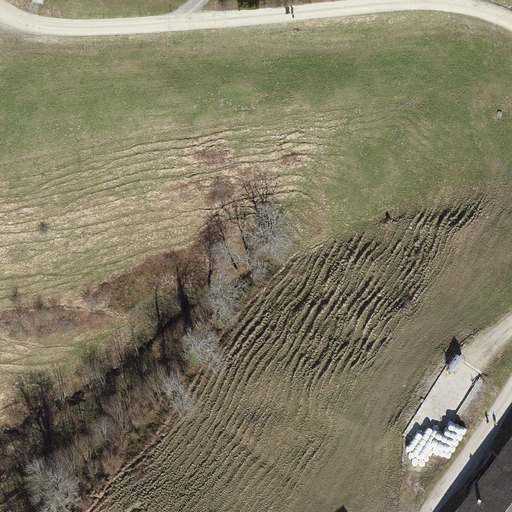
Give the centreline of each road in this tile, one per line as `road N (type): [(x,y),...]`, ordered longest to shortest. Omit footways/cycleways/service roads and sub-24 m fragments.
road 1 (unclassified): [(0,10),(29,23),(82,28),(426,1),(511,19)]
road 2 (track): [(406,511),(423,450),(488,349),(511,326)]
road 3 (unclassified): [(511,394),(427,511)]
